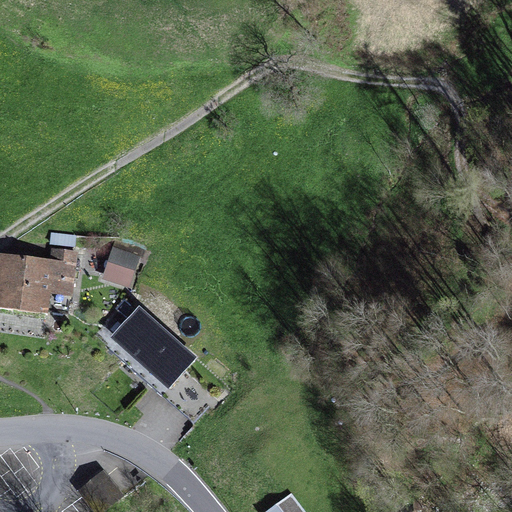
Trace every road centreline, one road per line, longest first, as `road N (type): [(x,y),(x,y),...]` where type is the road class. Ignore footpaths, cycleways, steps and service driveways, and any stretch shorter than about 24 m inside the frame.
road 1 (track): [(511,224),(477,196),(463,147),(433,114),(303,74),(259,78),(6,237)]
road 2 (secondary): [(0,432),(79,429),(116,438),(168,468),(209,511)]
